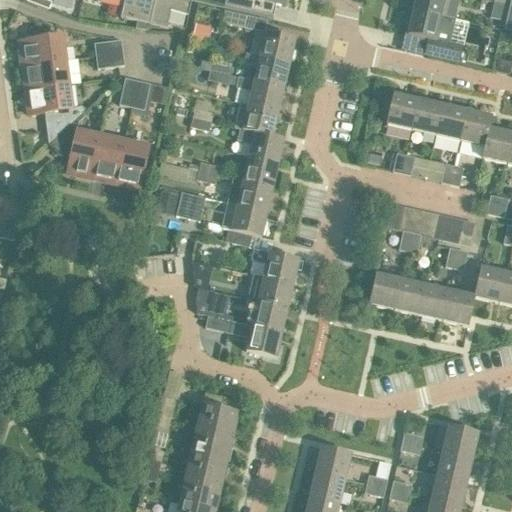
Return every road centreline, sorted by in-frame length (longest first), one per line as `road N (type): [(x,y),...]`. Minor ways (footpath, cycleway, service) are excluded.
road 1 (residential): [(282,408),(309,392),(377,410),(511,376)]
road 2 (residential): [(282,408),(258,382),(189,360),(178,287)]
road 3 (residential): [(511,86),(353,51)]
road 4 (residential): [(342,178),(326,144),(331,80),(353,51)]
road 5 (residential): [(472,208),(342,178)]
